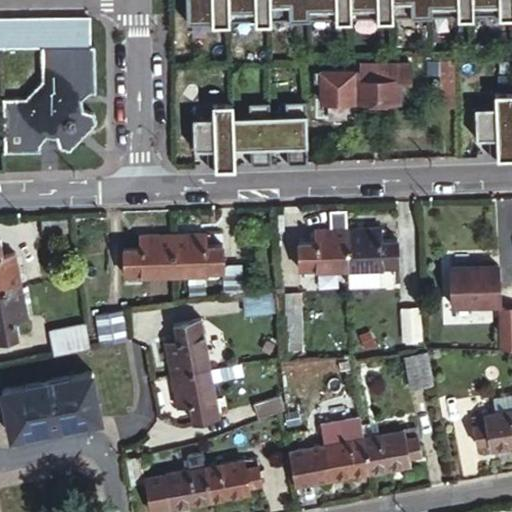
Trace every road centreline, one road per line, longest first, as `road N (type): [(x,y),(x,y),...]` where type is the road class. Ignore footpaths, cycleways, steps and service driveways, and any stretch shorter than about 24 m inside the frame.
road 1 (residential): [(511,177),(141,190)]
road 2 (residential): [(136,0),(141,190)]
road 3 (residential): [(0,460),(103,448),(119,511)]
road 4 (residential): [(0,195),(141,190)]
road 5 (residential): [(380,511),(511,487)]
